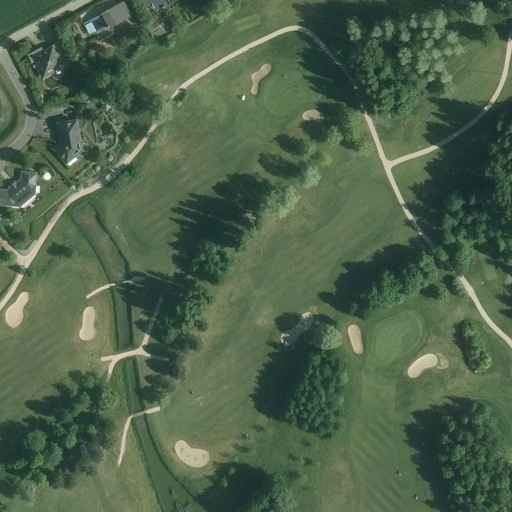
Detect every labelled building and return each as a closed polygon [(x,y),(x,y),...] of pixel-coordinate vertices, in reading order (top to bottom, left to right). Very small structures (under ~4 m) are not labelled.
[(139,0),(145,9),(152,5),(153,8),(160,5),(162,8),(165,7),(165,6),(173,2),(172,0),(139,0)] [(123,2),(90,20),(97,32),(129,15),(123,2)] [(149,11),(143,14),(147,21),(152,18),(149,11)] [(138,15),(133,18),(136,24),(141,21),(138,15)] [(74,33),(82,32),(81,24),(73,25),(74,33)] [(70,65),(57,42),(50,46),(51,48),(44,52),(41,47),(27,55),(32,63),(37,60),(39,65),(37,66),(43,77),(53,72),(52,69),(58,66),(60,70),(70,65)] [(76,120),(57,123),(60,143),(54,148),(66,163),(81,150),(76,120)] [(34,194),(36,173),(22,172),(21,179),(16,183),(14,182),(9,186),(10,188),(7,191),(0,189),(0,204),(20,206),(20,204),(32,194),(34,194)]
